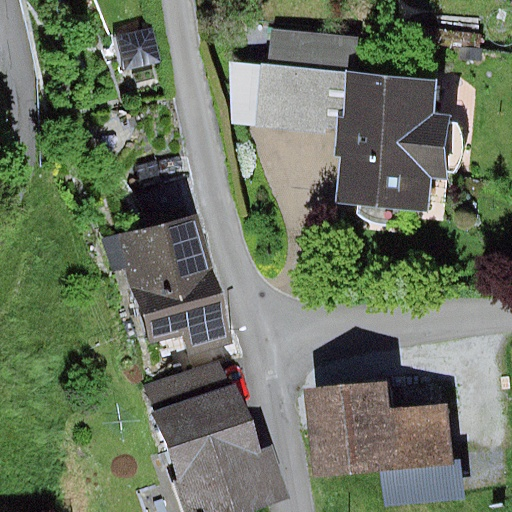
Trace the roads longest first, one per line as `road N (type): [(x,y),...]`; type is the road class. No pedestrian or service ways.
road 1 (residential): [(270,339),(232,238),(192,0)]
road 2 (residential): [(14,0),(38,123),(15,211),(0,236)]
road 3 (residential): [(270,339),(511,330)]
road 4 (residential): [(304,511),(270,339)]
